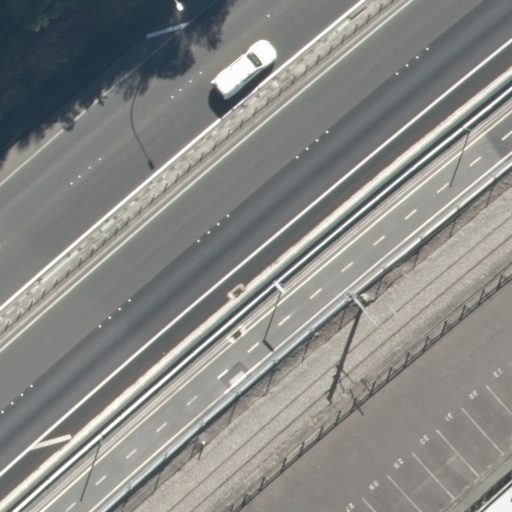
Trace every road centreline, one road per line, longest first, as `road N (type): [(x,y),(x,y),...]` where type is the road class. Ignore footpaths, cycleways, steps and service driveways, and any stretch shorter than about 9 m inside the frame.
road 1 (trunk): [(491,0),(0,419)]
road 2 (trunk): [(0,245),(285,0)]
